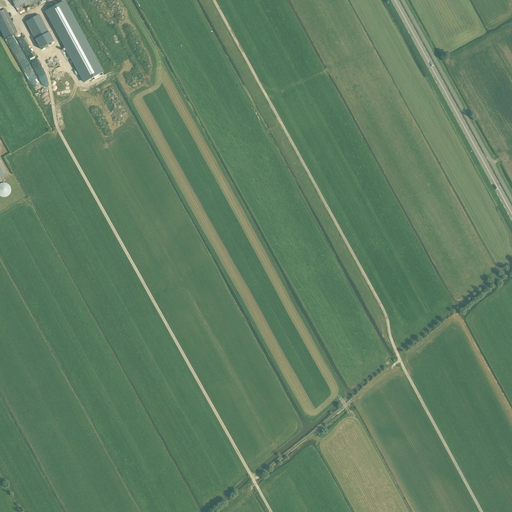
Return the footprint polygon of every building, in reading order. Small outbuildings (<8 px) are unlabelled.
[(11,0),(13,4),(15,8),(11,10),(14,15),(41,0),(11,0)] [(102,72),(64,1),(46,11),(84,81),(102,72)] [(0,30),(4,39),(17,32),(5,9),(0,11),(0,30)] [(39,15),(26,22),(35,40),(49,32),(39,15)] [(4,198),(5,197),(6,197),(7,197),(8,196),(9,195),(10,195),(10,193),(11,192),(11,191),(11,190),(11,188),(10,187),(9,185),(8,184),(6,183),(4,183),(2,183),(0,184),(0,183),(0,196),(1,197),(2,197),(3,198),(4,198)]
